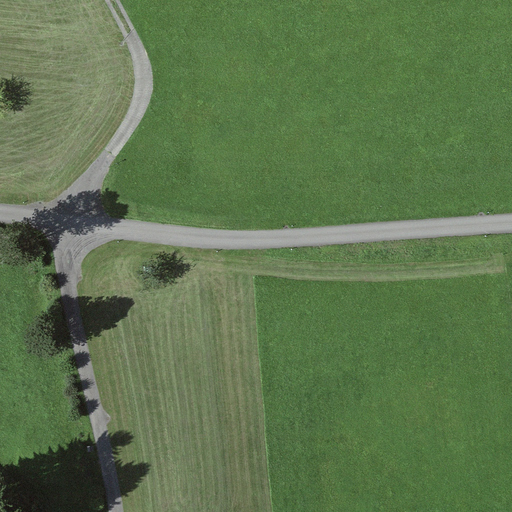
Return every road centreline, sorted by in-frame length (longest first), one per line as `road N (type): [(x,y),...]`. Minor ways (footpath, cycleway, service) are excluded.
road 1 (track): [(114,511),(59,226),(141,103),(140,66),(110,0)]
road 2 (unclassified): [(511,223),(238,239),(0,218)]
